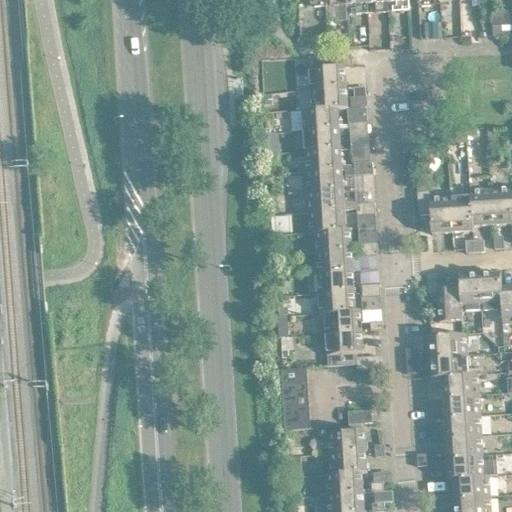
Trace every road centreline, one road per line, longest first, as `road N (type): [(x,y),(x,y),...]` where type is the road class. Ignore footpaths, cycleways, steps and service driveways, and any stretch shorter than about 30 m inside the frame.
road 1 (secondary): [(125,0),(164,511)]
road 2 (secondary): [(240,511),(208,0)]
road 3 (residential): [(386,129),(382,66),(425,63),(439,78),(441,116),(429,126)]
road 4 (residential): [(395,264),(386,129)]
road 5 (residential): [(418,511),(403,377)]
